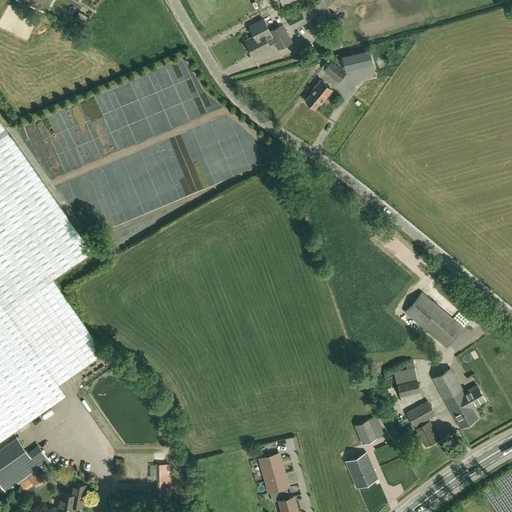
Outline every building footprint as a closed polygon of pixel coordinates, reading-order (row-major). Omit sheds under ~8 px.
[(21,0),(44,12),(50,0),(21,0)] [(286,16),(293,29),(313,19),(316,24),(325,19),(321,12),(320,13),(314,2),(286,16)] [(273,36),(270,30),(264,19),(250,26),(253,32),(256,31),(262,42),(267,39),(273,36)] [(256,31),(253,32),(255,35),(245,40),(253,55),(271,47),(270,45),(275,42),(279,49),(292,42),(283,24),(270,30),(273,36),(267,39),(262,42),(256,31)] [(324,69),(339,81),(346,73),(331,61),(324,69)] [(321,103),(332,89),(320,79),(310,92),(311,93),(305,99),(315,108),(319,103),(321,103)] [(11,136),(10,136),(0,121),(0,441),(67,395),(59,384),(104,352),(53,279),(92,252),(11,136)] [(447,347),(464,327),(422,292),(405,312),(447,347)] [(477,383),(464,391),(451,368),(433,377),(453,413),(460,428),(479,418),(473,407),(486,400),(477,383)] [(415,426),(436,414),(428,400),(407,412),(415,426)] [(354,425),(363,444),(376,438),(368,419),(354,425)] [(426,446),(440,438),(430,420),(416,428),(426,446)] [(37,470),(40,469),(50,461),(38,444),(28,452),(17,436),(0,447),(0,482),(7,492),(29,476),(36,487),(45,481),(37,470)] [(260,458),(270,492),(278,490),(280,499),(278,499),(281,511),(298,511),(293,495),(289,496),(286,487),(289,487),(279,452),(260,458)] [(346,461),(351,472),(357,487),(378,478),(367,452),(346,461)] [(73,511),(74,507),(81,508),(86,485),(74,483),(72,494),(61,492),(57,511),(73,511)]
